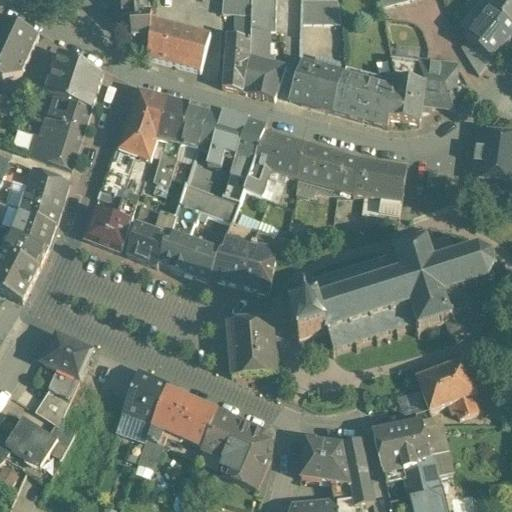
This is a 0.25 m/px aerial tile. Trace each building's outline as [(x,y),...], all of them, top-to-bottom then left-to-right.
[(143,0),(123,0),(124,17),(132,16),(133,42),(139,54),(146,60),(148,62),(152,25),(152,16),(142,16),(141,2),(143,2),(143,0)] [(252,0),(224,0),(223,18),(252,22),(252,0)] [(302,0),(252,0),(252,22),(251,27),(248,60),(268,65),(271,16),(270,11),(303,11),(302,0)] [(379,0),(383,12),(426,0),(379,0)] [(511,0),(493,0),(488,7),(491,10),(492,10),(511,25),(511,0)] [(338,4),(303,3),(303,11),(304,27),(342,28),(338,4)] [(491,10),(466,41),(468,43),(493,63),(511,39),(511,25),(492,10),(491,10)] [(40,40),(0,22),(0,83),(4,85),(22,78),(40,40)] [(211,41),(152,25),(148,62),(148,63),(201,77),(211,41)] [(237,41),(228,41),(223,92),(244,97),(248,60),(251,27),(238,26),(237,41)] [(493,63),(468,43),(462,50),(480,79),(493,63)] [(103,78),(60,57),(46,98),(55,101),(48,123),(85,136),(103,78)] [(268,65),(248,60),(244,97),(275,104),(288,70),(268,65)] [(458,71),(392,61),(394,81),(394,85),(393,91),(388,122),(389,122),(420,127),(422,107),(452,110),(458,71)] [(344,77),(305,66),(290,103),(333,116),(344,77)] [(393,91),(344,77),(333,116),(388,131),(389,122),(388,122),(393,91)] [(170,104),(140,96),(121,154),(137,161),(151,165),(158,143),(170,104)] [(19,107),(0,100),(0,114),(15,119),(19,107)] [(191,109),(170,104),(158,143),(169,146),(166,155),(165,155),(156,187),(170,191),(181,149),(182,149),(186,133),(184,133),(191,109)] [(210,114),(191,109),(184,133),(186,133),(182,149),(198,154),(210,114)] [(265,132),(210,114),(198,154),(254,170),(256,166),(264,138),(265,132)] [(85,136),(48,123),(43,141),(36,139),(36,141),(22,137),(18,139),(15,147),(18,150),(31,155),(30,160),(72,175),(85,136)] [(511,136),(478,134),(472,182),(511,184),(511,136)] [(304,148),(264,138),(256,166),(254,170),(299,184),(304,148)] [(360,165),(304,148),(299,184),(354,200),(360,165)] [(121,154),(115,152),(100,197),(116,202),(118,195),(126,197),(137,161),(121,154)] [(254,170),(198,154),(181,210),(201,217),(201,218),(207,220),(232,229),(233,227),(239,208),(245,195),(254,170)] [(0,190),(10,165),(0,160),(0,190)] [(408,172),(360,165),(354,200),(381,204),(402,207),(408,172)] [(69,187),(34,173),(27,192),(64,206),(69,187)] [(20,212),(59,231),(64,219),(66,214),(61,212),(64,206),(27,192),(20,212)] [(118,195),(116,202),(100,197),(99,201),(121,209),(123,203),(126,204),(129,198),(126,197),(118,195)] [(126,204),(123,203),(121,209),(118,221),(95,212),(86,239),(89,245),(122,258),(137,208),(126,204)] [(402,207),(381,204),(380,218),(400,221),(402,207)] [(0,232),(5,235),(11,239),(19,214),(0,206),(0,232)] [(201,217),(181,210),(177,223),(169,248),(166,247),(159,269),(171,273),(170,274),(185,280),(185,278),(209,287),(210,284),(218,261),(220,255),(186,243),(187,241),(192,239),(196,228),(197,229),(199,224),(205,226),(207,220),(201,218),(201,217)] [(11,239),(48,259),(50,256),(51,250),(59,231),(20,212),(19,214),(11,239)] [(157,235),(137,228),(127,260),(158,272),(159,269),(166,247),(169,248),(177,223),(163,218),(157,235)] [(257,237),(233,227),(232,229),(220,261),(218,261),(210,284),(270,299),(280,244),(258,234),(257,237)] [(11,239),(5,235),(0,242),(0,250),(41,272),(42,273),(48,259),(11,239)] [(447,247),(429,252),(429,249),(431,245),(428,243),(425,248),(397,257),(392,254),(390,258),(395,260),(396,263),(379,268),(378,264),(374,265),(375,269),(358,275),(357,271),(354,272),(355,276),(338,281),(337,277),(333,278),(334,282),(316,288),(311,286),(309,290),(314,291),(320,310),(290,319),(299,347),(329,338),(335,357),(332,361),(335,362),(337,358),(356,352),(357,356),(360,355),(359,351),(377,345),(378,349),(381,348),(380,344),(397,338),(399,342),(401,341),(400,338),(419,331),(415,340),(419,342),(423,336),(430,333),(432,339),(444,336),(442,331),(449,329),(452,337),(480,328),(493,303),(490,295),(494,292),(490,289),(496,278),(501,279),(502,276),(496,274),(492,266),(497,263),(494,259),(490,262),(480,257),(481,252),(478,252),(477,257),(468,260),(466,255),(463,256),(464,261),(454,264),(451,248),(452,243),(449,242),(447,247)] [(41,272),(5,253),(0,263),(0,295),(23,308),(41,272)] [(273,323),(229,328),(234,383),(277,379),(273,323)] [(95,356),(58,339),(43,368),(60,376),(52,395),(72,408),(95,356)] [(465,365),(419,383),(431,416),(431,417),(449,410),(473,401),(477,399),(465,365)] [(169,389),(139,376),(124,417),(154,428),(167,393),(168,393),(169,389)] [(168,393),(167,393),(154,428),(139,468),(156,474),(165,449),(160,447),(166,433),(204,451),(218,416),(219,415),(168,393)] [(52,395),(38,419),(58,431),(61,433),(72,408),(52,395)] [(473,401),(449,410),(452,419),(457,417),(460,424),(479,417),(473,401)] [(241,426),(218,416),(204,451),(204,452),(204,455),(224,460),(222,463),(235,469),(229,482),(258,495),(271,465),(263,462),(269,448),(261,444),(264,437),(241,427),(241,426)] [(431,416),(418,420),(420,428),(423,428),(434,425),(431,417),(431,416)] [(52,441),(25,424),(9,449),(8,452),(13,455),(43,474),(59,448),(60,446),(52,441)] [(442,432),(436,433),(434,425),(423,428),(431,462),(436,483),(453,480),(442,432)] [(420,428),(374,437),(382,473),(383,473),(431,462),(423,428),(420,428)] [(77,440),(61,433),(58,431),(52,441),(60,446),(59,448),(69,454),(77,440)] [(0,443),(0,468),(6,464),(13,455),(8,452),(9,449),(0,443)] [(344,448),(306,444),(301,483),(332,487),(334,506),(338,506),(353,504),(344,448)] [(362,445),(344,448),(353,504),(355,511),(374,508),(368,475),(362,445)] [(431,462),(383,473),(386,486),(406,482),(407,489),(436,483),(431,462)] [(436,483),(407,489),(412,511),(442,511),(436,483)]
